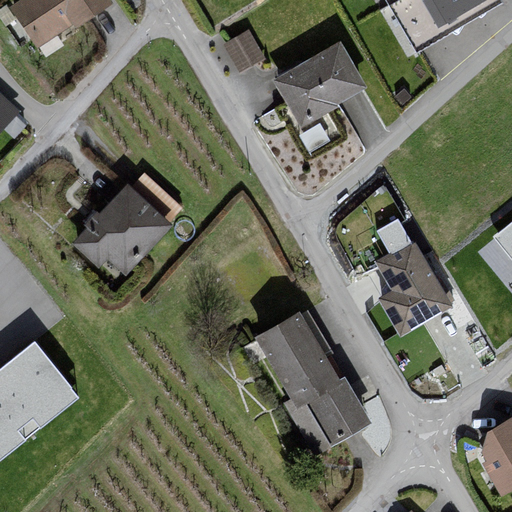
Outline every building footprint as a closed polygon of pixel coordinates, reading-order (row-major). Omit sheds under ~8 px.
[(115,0),(25,0),(13,8),(45,50),(120,9),(115,0)] [(490,0),(420,0),(438,30),(490,0)] [(225,39),(241,69),(266,55),(250,26),(225,39)] [(347,51),(283,87),(308,130),(371,94),(347,51)] [(0,97),(0,147),(25,120),(0,97)] [(133,192),(81,250),(123,289),(176,230),(133,192)] [(511,223),(496,236),(511,255),(511,223)] [(380,289),(367,297),(389,336),(441,307),(404,239),(364,261),(380,289)] [(290,308),(243,333),(306,450),(353,424),(290,308)] [(35,343),(0,370),(0,458),(78,396),(35,343)] [(511,431),(502,415),(462,439),(493,491),(511,479),(511,431)]
